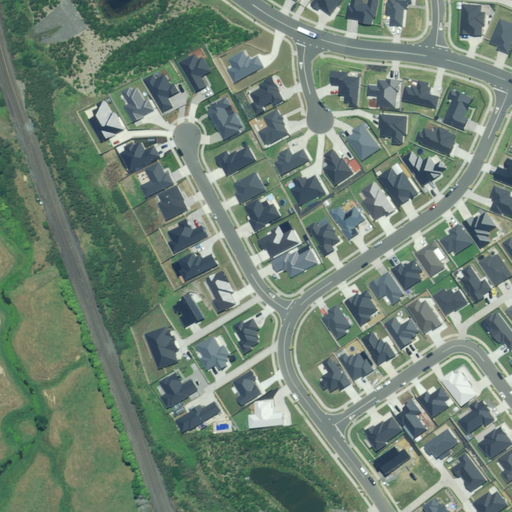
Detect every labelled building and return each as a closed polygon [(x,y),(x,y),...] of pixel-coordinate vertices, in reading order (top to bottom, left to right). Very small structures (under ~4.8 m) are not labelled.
[(314,0),(311,5),(318,10),(321,6),(331,14),(341,0),(314,0)] [(349,6),(347,17),(360,19),(359,23),(372,24),(373,18),(375,19),(378,0),(376,0),(369,0),(369,5),(361,4),(361,0),(352,0),(351,7),(349,6)] [(410,4),(410,0),(387,0),(385,15),(391,15),(390,25),(401,26),(403,9),(406,9),(407,4),(410,4)] [(463,5),(460,34),(481,36),(482,26),(484,26),(485,13),(480,12),(481,6),(463,5)] [(511,24),(500,19),(489,43),(498,47),(497,49),(508,54),(511,44),(511,24)] [(233,67),(228,69),(235,81),(263,67),(257,57),(252,60),(250,56),(247,57),(244,52),(229,60),(233,67)] [(195,55),(179,63),(195,92),(206,86),(201,76),(210,71),(203,58),(198,60),(195,55)] [(347,73),(331,72),(330,83),(340,84),(339,94),(345,94),(344,101),(350,102),(349,106),(357,106),(358,78),(347,78),(347,73)] [(153,75),(143,80),(161,113),(172,107),(168,98),(178,92),(174,84),(170,86),(164,76),(156,80),(153,75)] [(284,100),(271,77),(264,81),(258,85),(260,89),(251,94),(255,102),(251,103),(257,114),(264,111),(261,107),(272,102),(274,106),(284,100)] [(377,105),(395,106),(395,92),(397,92),(398,80),(386,80),(386,81),(378,81),(378,86),(368,86),(368,95),(377,96),(377,105)] [(406,87),(403,100),(436,108),(439,97),(428,95),(431,84),(419,81),(417,88),(412,87),(412,89),(406,87)] [(131,88),(122,93),(129,104),(125,106),(134,122),(144,117),(143,115),(153,110),(148,100),(144,102),(136,88),(132,91),(131,88)] [(471,98),(451,90),(448,98),(453,100),(444,122),(463,130),(467,119),(463,118),(471,98)] [(226,98),(207,109),(224,140),(240,132),(237,128),(241,126),(234,112),(228,116),(224,109),(230,106),(226,98)] [(96,117),(90,120),(101,142),(124,130),(115,112),(111,114),(104,101),(97,105),(98,108),(93,111),(96,117)] [(284,125),(277,110),(264,117),(269,127),(259,132),(266,146),(287,135),(282,125),(284,125)] [(406,117),(380,115),(379,136),(392,137),(392,144),(402,144),(402,135),(405,135),(406,117)] [(380,149),(362,124),(352,131),(354,134),(347,139),(363,161),(380,149)] [(419,132),(416,140),(423,142),(422,144),(448,154),(456,136),(439,128),(437,133),(424,128),(422,133),(419,132)] [(126,151),(121,154),(130,172),(159,157),(154,147),(145,152),(141,144),(135,147),(132,143),(124,147),(126,151)] [(227,152),(215,158),(220,166),(222,165),(227,175),(255,160),(248,147),(237,153),(236,151),(228,155),(227,152)] [(279,160),(275,162),(282,175),(309,161),(303,150),(292,155),(288,148),(280,153),(281,155),(277,156),(279,160)] [(329,164),(324,168),(336,185),(353,173),(342,158),(340,159),(333,150),(324,157),(329,164)] [(412,151),(402,158),(423,187),(441,174),(440,172),(445,168),(441,161),(436,165),(430,157),(423,161),(420,156),(417,158),(412,151)] [(511,159),(507,158),(503,169),(499,167),(494,180),(511,186),(511,159)] [(164,174),(158,163),(146,170),(151,181),(141,187),(147,198),(173,184),(167,173),(164,174)] [(391,168),(378,177),(399,206),(417,194),(402,172),(397,176),(391,168)] [(256,172),(234,184),(239,192),(236,193),(241,203),(266,191),(256,172)] [(291,190),(299,205),(319,195),(319,196),(324,193),(315,176),(307,180),(305,177),(301,179),(300,176),(292,180),(296,187),(291,190)] [(378,190),(373,183),(362,191),(367,198),(363,201),(376,220),(385,213),(387,216),(394,210),(380,190),(378,190)] [(183,199),(176,186),(159,195),(162,201),(158,204),(166,220),(187,210),(182,200),(183,199)] [(510,191),(494,186),(489,199),(494,201),(491,210),(502,214),(502,213),(511,216),(511,197),(508,196),(510,191)] [(258,200),(245,207),(252,219),(249,220),(255,231),(265,226),(264,224),(280,216),(273,204),(263,209),(258,200)] [(339,205),(330,212),(337,223),(338,222),(343,230),(342,230),(348,240),(354,236),(350,229),(364,220),(355,207),(345,214),(339,205)] [(472,216),(463,223),(481,249),(491,242),(486,234),(495,227),(485,213),(479,217),(479,216),(474,219),(472,216)] [(180,227),(169,232),(173,241),(169,243),(174,253),(207,236),(201,226),(191,231),(185,220),(179,223),(180,227)] [(318,246),(324,256),(334,250),(331,246),(340,240),(329,223),(319,229),(315,223),(307,229),(311,235),(313,234),(319,245),(318,246)] [(472,243),(459,224),(449,231),(451,234),(440,241),(448,253),(453,250),(456,254),(472,243)] [(272,233),(258,240),(263,248),(265,247),(271,258),(298,243),(291,230),(284,234),(279,226),(271,231),(272,233)] [(511,238),(503,244),(511,257),(511,238)] [(438,246),(435,241),(416,254),(431,277),(444,268),(432,250),(438,246)] [(288,253),(271,262),(276,272),(285,267),(290,277),(318,263),(310,249),(298,255),(297,251),(289,255),(288,253)] [(177,262),(186,280),(217,264),(212,254),(202,259),(200,255),(196,257),(193,253),(177,262)] [(489,255),(479,262),(495,287),(511,275),(498,255),(492,259),(489,255)] [(401,263),(391,269),(405,290),(421,280),(417,274),(422,271),(415,261),(404,268),(401,263)] [(481,282),(469,266),(462,271),(466,276),(460,280),(476,303),(484,297),(482,295),(491,289),(484,280),(481,282)] [(232,292),(222,271),(206,279),(216,299),(212,301),(218,313),(236,304),(230,293),(232,292)] [(403,294),(388,272),(370,285),(379,298),(386,294),(393,304),(401,299),(399,297),(403,294)] [(444,289),(433,296),(446,315),(454,310),(455,311),(467,303),(458,291),(454,294),(451,289),(446,292),(444,289)] [(371,297),(367,292),(359,297),(357,294),(345,302),(361,326),(370,319),(368,316),(377,310),(369,299),(371,297)] [(196,323),(204,318),(189,293),(181,298),(183,300),(173,306),(178,314),(181,312),(183,316),(180,318),(185,327),(195,321),(196,323)] [(418,300),(408,306),(426,333),(432,328),(433,330),(441,324),(425,301),(421,304),(418,300)] [(330,314),(322,319),(336,339),(346,333),(344,330),(350,326),(337,306),(328,311),(330,314)] [(511,349),(511,332),(497,313),(494,315),(493,314),(481,323),(489,334),(491,333),(499,343),(503,340),(511,350),(511,349)] [(395,317),(385,324),(402,348),(413,340),(411,338),(415,335),(414,334),(417,332),(409,320),(400,326),(395,317)] [(242,321),(233,326),(241,340),(238,342),(244,354),(252,349),(251,347),(258,343),(255,337),(258,335),(255,331),(259,329),(253,319),(244,324),(242,321)] [(168,326),(146,334),(159,369),(177,362),(173,352),(177,351),(168,326)] [(372,333),(362,339),(373,355),(372,356),(378,365),(387,359),(388,360),(395,355),(387,342),(384,344),(381,339),(378,341),(372,333)] [(484,341),(480,333),(473,338),(478,345),(484,341)] [(213,337),(197,345),(203,357),(200,359),(206,370),(216,364),(219,369),(228,365),(224,358),(229,356),(224,346),(219,349),(213,337)] [(482,354),(473,341),(458,351),(467,365),(482,354)] [(443,360),(450,370),(456,366),(462,362),(455,351),(443,360)] [(346,354),(340,358),(354,380),(362,375),(363,377),(373,371),(361,353),(355,357),(353,354),(348,357),(346,354)] [(342,375),(330,357),(322,362),(329,371),(322,376),(324,380),(319,383),(324,389),(328,387),(331,392),(338,387),(340,390),(350,383),(343,373),(342,375)] [(255,379),(250,371),(233,381),(241,395),(238,398),(242,405),(260,393),(252,380),(255,379)] [(453,372),(441,380),(460,407),(476,395),(460,373),(456,376),(453,372)] [(175,374),(160,383),(167,394),(161,397),(168,408),(198,391),(191,380),(182,385),(175,374)] [(427,392),(418,398),(433,419),(448,407),(444,401),(449,397),(442,388),(430,396),(427,392)] [(421,412),(411,399),(402,406),(405,410),(396,416),(402,425),(405,423),(415,437),(426,429),(416,416),(421,412)] [(248,416),(250,428),(282,425),(281,413),(272,414),(271,403),(263,404),(263,401),(254,402),(255,415),(248,416)] [(473,410),(458,421),(468,434),(483,423),(485,426),(494,420),(481,402),(478,404),(476,401),(470,406),(473,410)] [(176,421),(183,432),(189,428),(190,430),(219,412),(214,402),(203,409),(200,405),(190,411),(191,412),(176,421)] [(373,425),(365,431),(369,436),(367,437),(377,451),(385,445),(384,443),(402,431),(392,418),(384,423),(383,422),(375,427),(373,425)] [(486,438),(478,444),(486,455),(488,454),(492,459),(511,444),(500,428),(497,431),(496,429),(485,437),(486,438)] [(448,429),(424,446),(430,454),(432,453),(436,459),(439,456),(441,459),(450,453),(448,450),(458,443),(448,429)] [(394,447),(374,461),(385,476),(410,458),(404,450),(399,453),(394,447)] [(511,451),(511,450),(498,460),(506,470),(501,473),(508,482),(511,479),(511,451)] [(485,481),(465,454),(459,458),(462,462),(452,469),(458,477),(461,475),(466,481),(464,483),(471,492),(485,481)] [(489,492),(473,504),(479,511),(477,511),(498,511),(507,506),(497,492),(491,496),(489,492)] [(447,511),(443,506),(441,508),(435,499),(423,507),(426,511),(447,511)]
